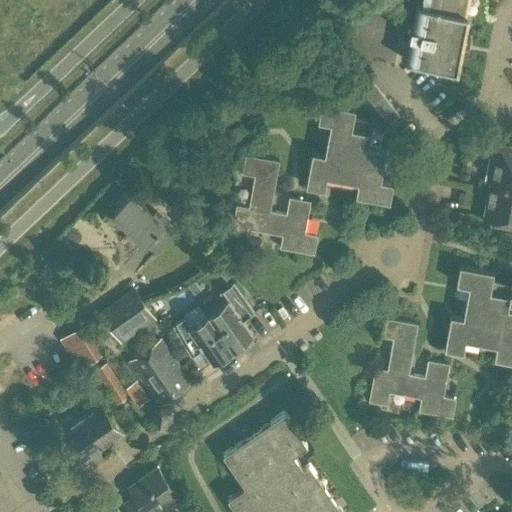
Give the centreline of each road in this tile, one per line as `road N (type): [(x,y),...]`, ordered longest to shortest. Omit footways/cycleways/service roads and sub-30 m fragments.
road 1 (residential): [(438,132),(402,229),(353,292),(28,511)]
road 2 (primary): [(0,245),(255,0)]
road 3 (primary): [(196,0),(0,189)]
road 4 (primary): [(134,0),(0,124)]
